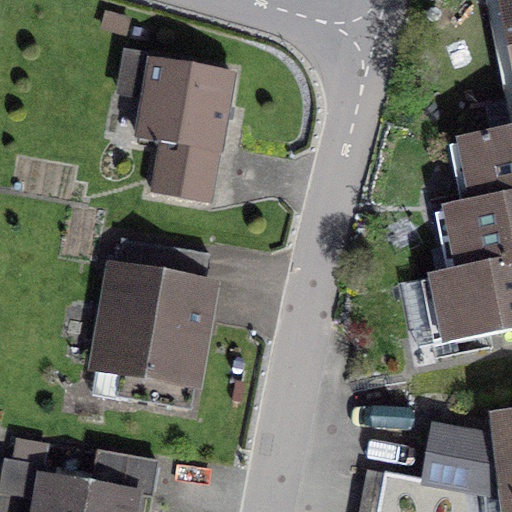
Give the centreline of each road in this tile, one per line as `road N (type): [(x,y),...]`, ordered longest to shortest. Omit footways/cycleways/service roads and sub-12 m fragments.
road 1 (residential): [(374,36),(297,356),(270,511)]
road 2 (residential): [(374,36),(248,0)]
